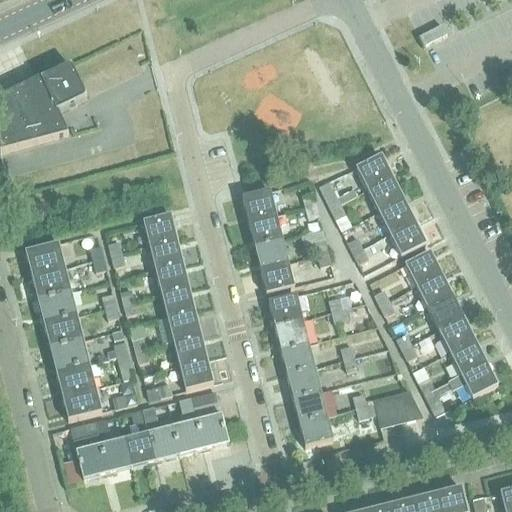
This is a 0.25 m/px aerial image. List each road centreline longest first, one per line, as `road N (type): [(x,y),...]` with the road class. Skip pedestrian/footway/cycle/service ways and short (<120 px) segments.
road 1 (residential): [(276,488),(170,70),(327,0)]
road 2 (residential): [(511,326),(345,0)]
road 3 (residential): [(276,488),(511,431)]
road 4 (residential): [(49,511),(0,328)]
